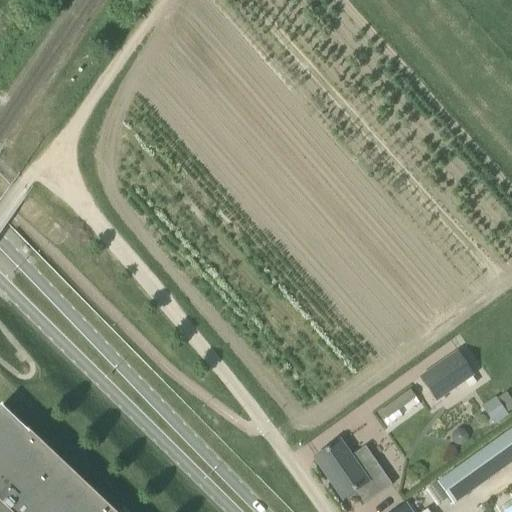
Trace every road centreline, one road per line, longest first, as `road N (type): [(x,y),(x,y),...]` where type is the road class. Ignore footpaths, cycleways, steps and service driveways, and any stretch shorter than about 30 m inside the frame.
road 1 (unclassified): [(328,511),(52,159),(0,219)]
road 2 (secondary): [(262,511),(0,242)]
road 3 (secondary): [(0,280),(233,511)]
road 4 (track): [(52,159),(165,0)]
